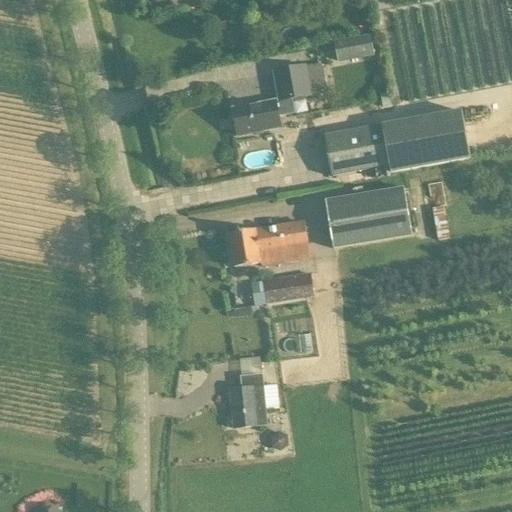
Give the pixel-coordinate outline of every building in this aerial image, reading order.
[(370,38),(335,44),(339,62),(373,56),(370,38)] [(280,129),(278,117),(296,114),(293,101),(312,97),(306,65),(272,72),(278,102),(232,110),(237,137),(280,129)] [(377,98),(379,107),(389,105),(387,95),(377,98)] [(462,112),(340,135),(325,137),(332,177),(390,167),(391,175),(471,159),(462,112)] [(389,240),(412,236),(404,188),(326,202),(334,250),(389,240)] [(450,240),(444,207),(432,210),(438,242),(450,240)] [(275,228),(275,229),(268,230),(268,229),(228,236),(234,269),(261,265),(269,263),(270,268),(311,261),(304,224),(275,228)] [(310,274),(264,282),(268,305),(314,297),(310,274)] [(233,430),(266,427),(261,376),(240,378),(242,389),(229,391),(233,430)]
